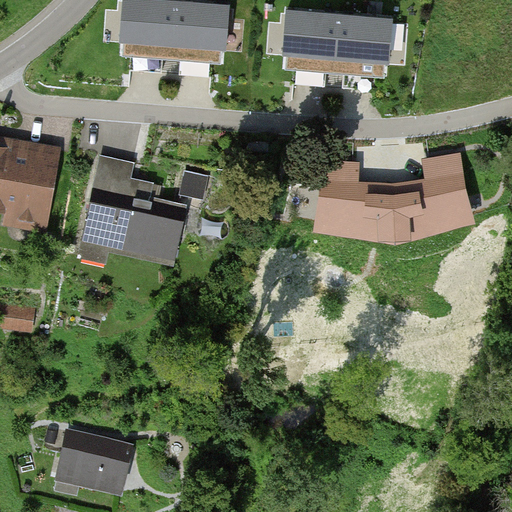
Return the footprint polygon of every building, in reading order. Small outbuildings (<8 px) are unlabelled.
[(174,0),(119,0),(116,38),(133,39),(130,69),(161,71),(163,53),(170,54),(174,0)] [(228,0),(225,0),(174,0),(170,54),(183,55),(181,72),(213,75),(215,47),(225,47),(228,0)] [(339,7),(284,3),(280,51),(295,52),(293,80),(321,83),(323,68),(335,69),(339,7)] [(392,11),(339,7),(335,69),(344,70),(343,84),(374,86),(376,59),(388,60),(392,11)] [(62,155),(0,145),(0,221),(5,222),(3,232),(48,239),(62,155)] [(380,203),(382,218),(508,202),(503,162),(480,165),(478,150),(361,165),(366,205),(380,203)] [(102,157),(81,251),(175,272),(189,209),(128,195),(135,164),(102,157)] [(188,167),(183,191),(207,196),(212,172),(188,167)] [(3,301),(3,326),(37,327),(37,302),(3,301)] [(135,445),(68,430),(56,486),(123,501),(135,445)]
